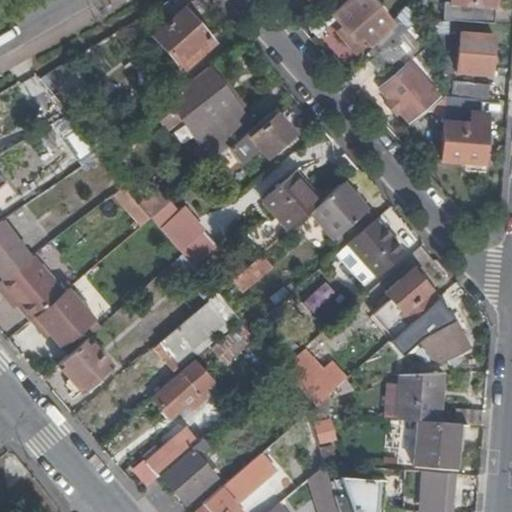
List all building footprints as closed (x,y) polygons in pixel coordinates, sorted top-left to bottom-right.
[(329,0),(323,6),(353,40),(364,31),(373,40),(396,19),(378,0),(329,0)] [(441,20),(492,24),(494,0),(449,0),(450,2),(443,1),(441,20)] [(185,10),(182,7),(151,35),(177,63),(208,36),(194,21),(197,18),(188,7),(185,10)] [(400,20),(406,28),(417,18),(411,10),(400,20)] [(406,28),(367,61),(379,75),(397,58),(392,52),(400,46),(405,52),(423,35),(417,18),(406,28)] [(489,75),(491,36),(459,34),(458,54),(449,53),(448,64),(456,65),(456,72),(489,75)] [(392,52),(397,58),(405,52),(400,46),(392,52)] [(79,70),(73,58),(46,73),(53,85),(79,70)] [(248,130),(205,68),(165,100),(181,122),(211,162),(227,149),(248,130)] [(420,112),(422,114),(438,100),(434,95),(426,102),(397,70),(377,88),(387,99),(383,103),(394,115),(398,112),(408,123),(420,112)] [(479,99),(486,100),(488,85),(438,81),(443,96),(444,96),(479,99)] [(478,115),(479,99),(444,96),(440,163),(482,166),(486,116),(478,115)] [(181,122),(165,100),(149,112),(164,134),(181,122)] [(100,150),(68,112),(58,119),(91,158),(95,155),(100,150)] [(272,116),(269,112),(248,130),(227,149),(240,164),(258,148),(265,155),(291,133),(274,114),(272,116)] [(307,211),(318,201),(292,172),(260,199),(287,229),(307,211)] [(372,221),(374,219),(340,182),(318,201),(307,211),(340,249),(345,244),(372,221)] [(136,201),(149,217),(163,204),(167,201),(155,186),(136,201)] [(163,204),(149,217),(183,255),(191,264),(214,245),(181,206),(172,214),(163,204)] [(213,237),(234,221),(222,206),(201,222),(213,237)] [(2,220),(0,220),(0,277),(28,258),(2,220)] [(400,253),(372,221),(345,244),(374,276),(400,253)] [(241,291),(270,266),(260,254),(231,280),(241,291)] [(191,264),(183,255),(173,263),(182,274),(192,266),(191,264)] [(33,257),(0,282),(0,287),(30,320),(32,319),(65,293),(33,257)] [(428,305),(435,298),(410,270),(383,292),(388,297),(369,313),(390,338),(392,336),(428,305)] [(65,293),(32,319),(65,356),(87,338),(100,327),(69,289),(65,293)] [(214,292),(157,342),(169,355),(170,355),(179,365),(191,355),(189,352),(223,321),(229,329),(239,320),(214,292)] [(437,316),(428,305),(392,336),(401,346),(414,336),(428,361),(436,365),(467,349),(447,311),(437,316)] [(266,355),(238,324),(209,348),(225,365),(241,352),(254,365),(266,355)] [(65,356),(56,364),(81,392),(111,366),(87,338),(65,356)] [(320,372),(301,350),(280,368),(313,406),(328,393),(344,379),(330,363),(320,372)] [(170,355),(169,355),(155,367),(165,378),(179,365),(170,355)] [(192,361),(150,398),(169,419),(184,405),(190,411),(208,395),(202,389),(210,382),(192,361)] [(436,423),(440,374),(398,375),(395,420),(416,421),(436,423)] [(328,393),(313,406),(305,412),(326,414),(328,393)] [(463,425),(479,427),(480,413),(453,411),(452,424),(463,425)] [(308,420),(305,412),(296,420),(302,426),(308,420)] [(326,414),(305,412),(308,420),(323,464),(334,465),(326,414)] [(452,424),(436,423),(416,421),(413,466),(454,469),(456,443),(461,443),(463,425),(452,424)] [(147,462),(158,474),(188,448),(198,440),(187,427),(147,462)] [(198,440),(188,448),(189,450),(160,476),(183,503),(213,477),(195,456),(205,445),(199,439),(198,440)] [(274,462),(263,450),(255,456),(257,459),(243,473),(252,483),(274,462)] [(311,474),(324,511),(338,511),(329,483),(323,464),(311,474)] [(450,511),(453,476),(423,473),(420,500),(433,511),(450,511)] [(350,511),(373,511),(376,481),(340,478),(340,480),(350,511)] [(329,483),(338,511),(350,511),(340,480),(329,483)] [(376,481),(373,511),(382,511),(384,482),(376,481)] [(218,489),(202,503),(204,506),(196,511),(227,511),(234,507),(218,489)] [(236,511),(267,511),(275,505),(262,489),(236,511)] [(275,505),(267,511),(277,511),(282,509),(278,503),(275,505)]
